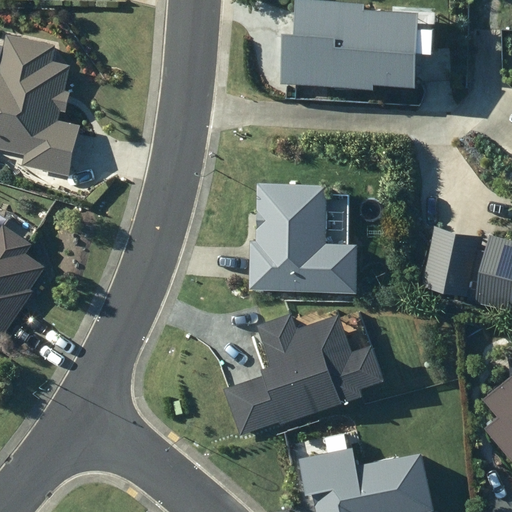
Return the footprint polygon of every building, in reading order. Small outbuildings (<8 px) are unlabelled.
[(424,84),(427,10),(371,8),(371,0),(300,0),(299,33),(287,32),(285,84),(379,87),(380,82),(424,84)] [(0,149),(27,155),(25,165),(72,175),(83,125),(61,120),(64,106),(71,107),(74,92),(67,91),(72,66),(54,62),(58,43),(9,32),(1,69),(0,69),(0,149)] [(332,183),(261,181),(258,240),(253,240),(251,288),(360,293),(362,244),(330,243),(332,183)] [(438,224),(423,284),(475,297),(490,237),(438,224)] [(0,341),(4,344),(38,293),(36,292),(51,269),(32,256),(39,246),(9,226),(3,236),(0,233),(0,341)] [(511,239),(494,235),(480,302),(511,308),(511,239)] [(358,350),(345,313),(301,328),(295,312),(258,325),(262,336),(254,339),(267,376),(227,389),(243,436),(365,395),(363,388),(389,379),(377,344),(358,350)] [(511,378),(490,396),(504,413),(490,425),(511,450),(511,378)] [(395,457),(374,461),(375,465),(356,469),(352,450),(306,460),(307,466),(304,466),(308,482),(311,482),(312,487),(327,484),(329,496),(321,498),(323,511),(391,511),(431,503),(421,455),(395,460),(395,457)]
